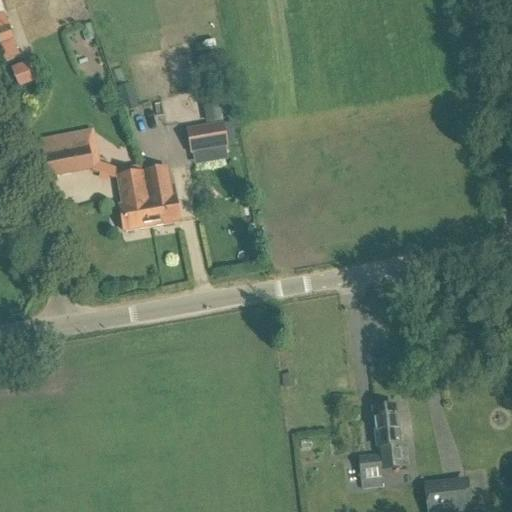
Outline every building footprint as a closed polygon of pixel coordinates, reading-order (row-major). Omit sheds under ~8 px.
[(19,56),(4,14),(0,15),(0,50),(4,61),(19,56)] [(125,111),(137,107),(130,85),(128,85),(118,89),(125,111)] [(219,97),(202,100),(206,125),(223,123),(219,97)] [(191,156),(194,156),(227,150),(229,150),(225,123),(187,130),(191,156)] [(48,182),(94,172),(89,148),(44,158),(48,182)] [(145,174),(147,190),(154,229),(179,225),(173,186),(170,186),(167,170),(145,174)] [(154,229),(147,190),(145,174),(116,178),(122,209),(120,209),(124,234),(154,229)] [(395,406),(372,408),(376,449),(380,448),(382,472),(410,469),(407,443),(399,444),(395,406)] [(383,488),(379,456),(358,458),(361,490),(383,488)] [(426,511),(472,511),(469,479),(424,484),(426,511)]
